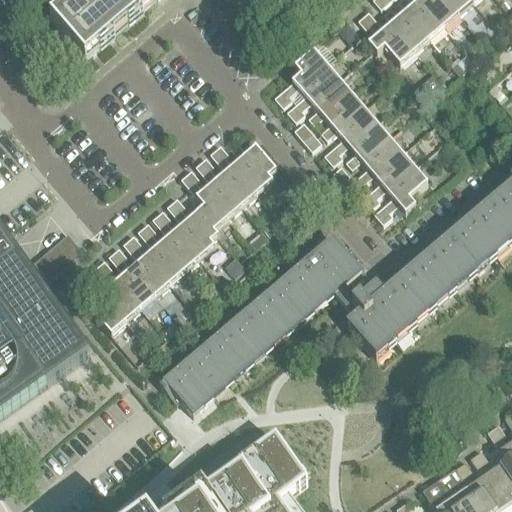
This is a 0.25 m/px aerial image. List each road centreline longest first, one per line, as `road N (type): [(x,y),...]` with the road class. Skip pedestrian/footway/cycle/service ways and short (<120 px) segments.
road 1 (residential): [(245,110),(179,26),(34,144)]
road 2 (residential): [(245,110),(103,226),(34,144)]
road 3 (residential): [(381,280),(245,110)]
road 4 (residential): [(381,280),(511,178)]
